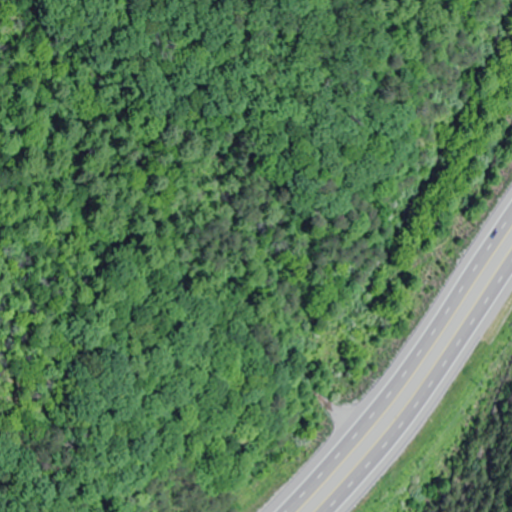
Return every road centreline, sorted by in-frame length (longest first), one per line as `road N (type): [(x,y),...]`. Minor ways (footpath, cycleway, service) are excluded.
road 1 (trunk): [(511,225),(417,362),(291,511)]
road 2 (trunk): [(331,511),(394,438),(511,270)]
